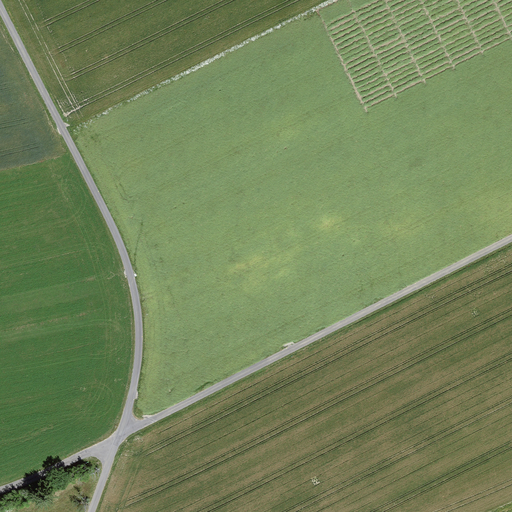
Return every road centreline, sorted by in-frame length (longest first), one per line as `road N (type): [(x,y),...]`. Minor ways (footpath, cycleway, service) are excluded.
road 1 (track): [(117,437),(137,372),(125,262),(0,6)]
road 2 (track): [(511,238),(117,437)]
road 3 (track): [(117,437),(0,493)]
